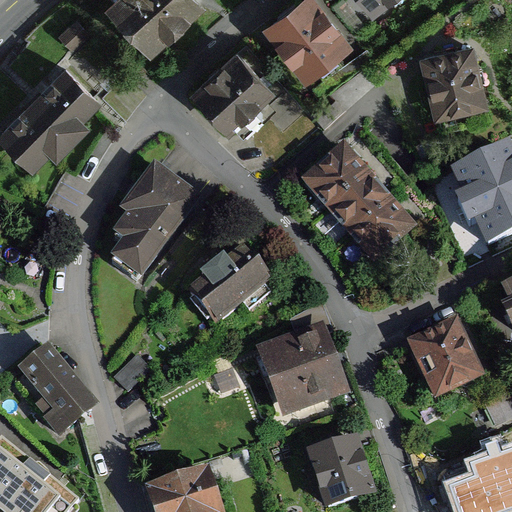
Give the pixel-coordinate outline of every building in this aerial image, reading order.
[(197,9),(189,0),(106,0),(99,7),(142,57),(197,9)] [(311,0),(291,0),(259,25),(299,78),(345,43),(311,0)] [(64,38),(76,50),(91,34),(79,23),(64,38)] [(468,43),(418,56),(433,114),(483,101),(468,43)] [(228,48),(181,89),(215,129),(223,123),(230,131),(252,112),(244,103),(263,88),(228,48)] [(97,108),(63,73),(0,134),(0,146),(28,175),(47,156),(52,162),(83,132),(78,126),(97,108)] [(343,142),(303,178),(376,261),(417,225),(343,142)] [(511,167),(504,150),(446,176),(457,202),(448,206),(461,234),(472,229),(482,251),(511,237),(511,167)] [(191,205),(145,169),(112,212),(120,219),(106,238),(117,246),(105,263),(131,283),(191,205)] [(205,326),(266,281),(243,250),(182,295),(205,326)] [(511,288),(497,296),(505,311),(497,315),(507,337),(511,334),(511,288)] [(453,323),(403,347),(430,403),(480,380),(453,323)] [(342,394),(320,330),(251,353),(273,417),(342,394)] [(100,401),(50,343),(21,368),(54,407),(43,417),(60,437),(100,401)] [(40,469),(0,438),(0,511),(69,511),(79,499),(40,469)] [(331,511),(372,499),(353,440),(301,457),(319,511),(331,511)] [(474,476),(449,485),(458,511),(503,511),(511,509),(511,447),(501,451),(497,440),(485,444),(489,456),(470,462),(474,476)] [(211,462),(146,484),(156,511),(219,511),(227,509),(211,462)]
